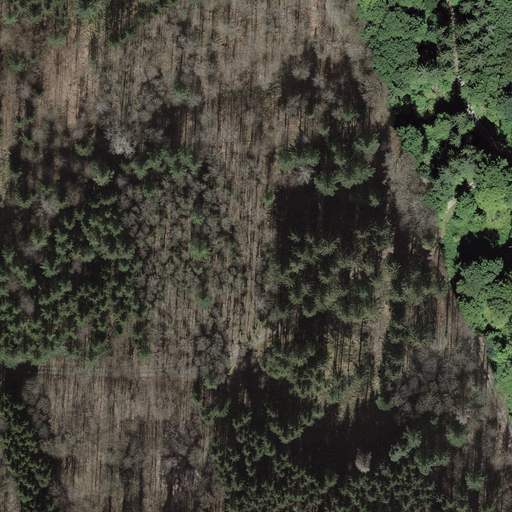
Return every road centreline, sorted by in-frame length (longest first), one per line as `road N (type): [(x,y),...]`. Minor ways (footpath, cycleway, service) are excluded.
road 1 (track): [(0,371),(210,367),(410,237)]
road 2 (track): [(410,237),(407,200),(330,0)]
road 3 (track): [(210,367),(369,511)]
road 4 (track): [(511,439),(437,248)]
road 5 (track): [(445,0),(464,103),(507,158)]
road 6 (track): [(410,237),(511,159)]
